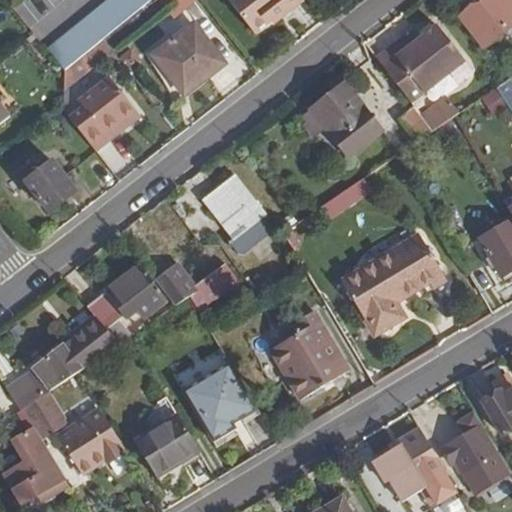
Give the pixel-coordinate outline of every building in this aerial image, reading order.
[(145,7),(139,0),(107,0),(47,50),(64,72),(65,70),(72,64),(85,54),(86,53),(103,40),(145,7)] [(196,0),(153,0),(153,1),(145,7),(103,40),(111,50),(161,11),(170,22),(196,0)] [(240,0),(232,8),(257,39),(289,12),(291,14),(304,3),(301,0),(240,0)] [(481,2),(479,0),(471,0),(459,9),(464,16),(481,2)] [(464,16),(461,19),(485,48),(511,26),(511,0),(484,0),(481,2),(464,16)] [(403,38),(375,60),(411,105),(467,61),(437,25),(409,47),(403,38)] [(194,26),(164,49),(184,74),(175,82),(186,96),(225,66),(194,26)] [(111,50),(103,40),(86,53),(95,65),(111,50)] [(131,48),(118,58),(129,72),(141,61),(131,48)] [(164,49),(154,56),(175,82),(184,74),(164,49)] [(95,65),(86,53),(85,54),(72,64),(65,70),(65,89),(81,76),(94,66),(95,65)] [(511,78),(509,81),(506,83),(498,88),(508,105),(511,111),(511,78)] [(137,111),(112,79),(81,103),(84,106),(70,117),(91,145),(97,153),(112,142),(106,135),(137,111)] [(383,132),(345,85),(312,112),(348,159),(383,132)] [(498,88),(482,99),(494,116),(508,105),(498,88)] [(461,114),(448,98),(422,119),(433,132),(454,119),(461,114)] [(0,125),(10,118),(0,105),(0,125)] [(413,108),(398,119),(413,138),(417,144),(433,132),(422,119),(413,108)] [(137,111),(106,135),(112,142),(142,118),(137,111)] [(417,144),(413,138),(395,152),(399,157),(400,156),(417,144)] [(77,192),(53,162),(26,183),(50,214),(77,192)] [(264,214),(236,177),(208,199),(235,236),(228,241),(236,253),(245,253),(270,232),(260,218),(264,214)] [(365,198),(357,185),(316,213),(323,224),(365,198)] [(279,200),(271,207),(280,217),(288,211),(279,200)] [(511,271),(511,224),(511,222),(480,240),(502,278),(511,271)] [(405,316),(397,302),(425,285),(419,275),(434,266),(417,237),(345,280),(378,333),(405,316)] [(177,265),(156,281),(176,307),(189,298),(229,271),(225,264),(193,286),(177,265)] [(434,266),(419,275),(425,285),(431,295),(446,288),(434,266)] [(167,302),(141,267),(87,307),(97,319),(102,325),(120,345),(131,339),(134,337),(118,318),(122,315),(126,320),(138,312),(144,319),(167,302)] [(229,271),(189,298),(199,311),(239,284),(229,271)] [(223,302),(209,312),(215,323),(230,313),(223,302)] [(349,371),(316,313),(296,325),(302,335),(271,352),(300,400),(349,371)] [(33,369),(52,392),(64,383),(79,373),(88,367),(109,354),(120,345),(102,325),(97,319),(86,328),(33,369)] [(302,335),(296,325),(266,343),(271,352),(302,335)] [(257,409),(220,349),(174,377),(218,448),(249,428),(245,422),(242,418),(257,409)] [(52,392),(33,369),(27,374),(43,398),(49,394),(51,393),(52,392)] [(511,380),(508,373),(492,382),(501,397),(511,390),(511,380)] [(27,374),(7,390),(14,400),(22,412),(27,409),(43,398),(27,374)] [(64,383),(51,393),(56,401),(70,392),(64,383)] [(503,438),(511,432),(511,390),(501,397),(484,407),(503,438)] [(43,398),(27,409),(37,427),(44,438),(67,424),(49,394),(43,398)] [(100,464),(102,467),(126,452),(101,410),(87,419),(90,423),(64,439),(83,474),(100,464)] [(457,463),(477,493),(511,473),(475,414),(461,422),(467,434),(443,449),(453,464),(457,463)] [(135,441),(158,478),(185,462),(183,459),(198,451),(176,415),(135,441)] [(17,416),(2,426),(11,442),(15,440),(27,433),(17,416)] [(53,487),(68,478),(56,459),(44,438),(37,427),(27,433),(15,440),(26,462),(4,473),(14,491),(21,505),(24,504),(40,495),(53,487)] [(429,489),(426,485),(447,472),(421,429),(400,441),(403,446),(393,452),(373,463),(387,485),(392,482),(405,504),(429,489)] [(400,441),(390,447),(393,452),(403,446),(400,441)] [(200,454),(198,451),(183,459),(185,462),(200,454)] [(447,472),(426,485),(429,489),(439,506),(459,494),(447,472)] [(53,487),(40,495),(44,501),(72,485),(68,478),(53,487)] [(350,511),(343,499),(321,511),(350,511)]
